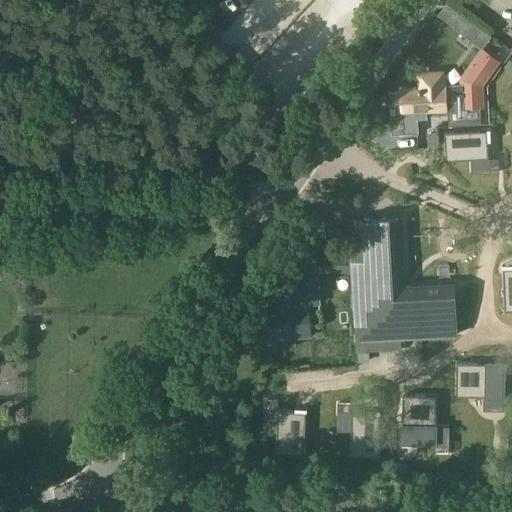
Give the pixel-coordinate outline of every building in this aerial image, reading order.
[(486,108),(484,86),(502,61),(483,47),(460,80),(460,84),(444,85),(446,108),(448,108),(449,124),(482,122),(481,108),(486,108)] [(389,88),(388,88),(390,126),(402,125),(417,124),(417,123),(416,123),(416,117),(426,117),(426,109),(446,108),(444,85),(444,75),(418,76),(419,86),(400,87),(400,89),(389,90),(389,88)] [(489,154),(488,128),(445,130),(447,156),(489,154)] [(351,273),(355,341),(457,335),(454,283),(406,285),(403,218),(349,221),(351,253),(285,257),(286,275),(319,273),(320,281),(334,280),(334,274),(351,273)] [(0,266),(1,267),(30,266),(37,260),(36,244),(28,238),(1,239),(0,239),(0,266)] [(279,296),(280,305),(304,303),(302,277),(277,279),(278,296),(279,296)] [(308,303),(304,303),(280,305),(280,308),(265,310),(268,340),(284,338),(283,325),(310,322),(308,303)] [(198,380),(213,387),(231,349),(216,341),(198,380)] [(300,343),(301,360),(337,359),(336,341),(300,343)] [(249,349),(250,367),(285,366),(285,347),(249,349)] [(456,362),(456,395),(506,395),(506,362),(456,362)] [(403,394),(401,442),(434,443),(435,395),(403,394)] [(277,410),(275,452),(304,454),(306,412),(277,410)] [(352,414),(351,454),(376,454),(377,414),(352,414)] [(220,465),(221,446),(187,445),(187,464),(220,465)] [(394,476),(437,477),(438,453),(395,452),(394,476)] [(454,452),(453,472),(475,473),(475,452),(454,452)]
